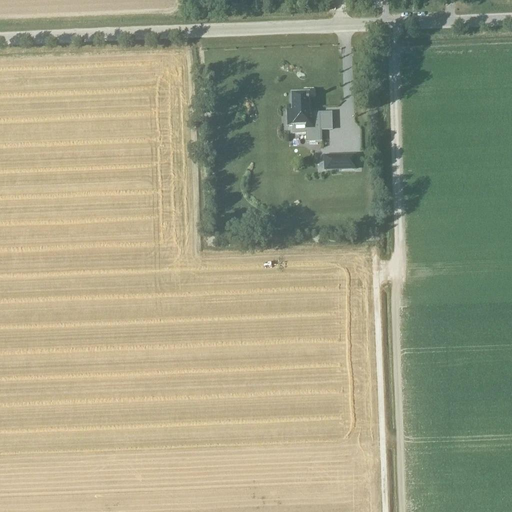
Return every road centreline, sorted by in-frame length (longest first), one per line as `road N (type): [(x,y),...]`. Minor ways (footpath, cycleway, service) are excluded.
road 1 (unclassified): [(0,38),(511,19)]
road 2 (track): [(390,24),(398,268),(374,268)]
road 3 (track): [(384,511),(374,249)]
